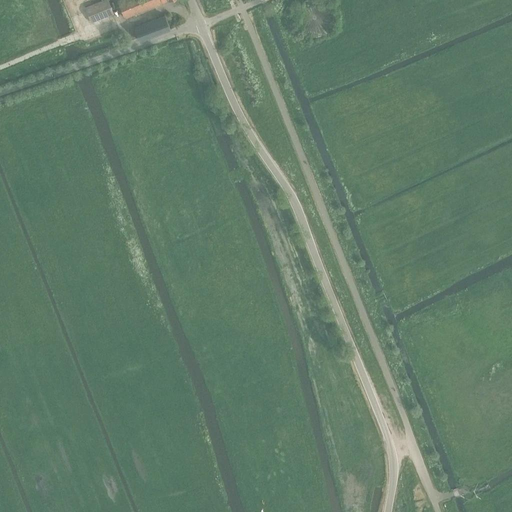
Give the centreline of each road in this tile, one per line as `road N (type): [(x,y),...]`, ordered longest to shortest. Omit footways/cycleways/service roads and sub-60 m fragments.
road 1 (unknown): [(231,0),(431,511)]
road 2 (unclassified): [(387,511),(389,443),(295,204),(236,110),(200,25)]
road 3 (unclassified): [(0,93),(200,25)]
